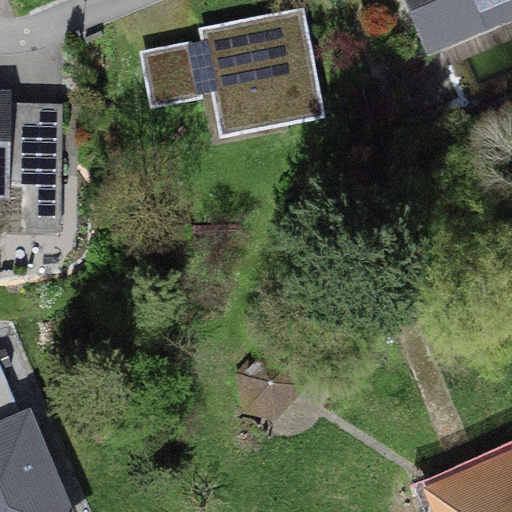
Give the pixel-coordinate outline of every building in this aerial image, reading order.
[(511,0),(403,0),(426,60),(511,26),(511,0)] [(306,11),(198,31),(200,41),(139,53),(150,112),(211,101),(218,141),(326,121),(306,11)] [(11,106),(11,94),(0,93),(0,202),(9,203),(9,194),(11,106)] [(61,235),(64,107),(11,106),(9,194),(26,194),(25,234),(61,235)] [(301,395),(292,363),(260,354),(236,378),(245,410),(277,419),(301,395)] [(0,427),(21,419),(0,368),(0,427)] [(0,511),(69,511),(31,415),(21,419),(0,427),(0,511)] [(511,511),(511,456),(424,492),(432,511),(511,511)]
